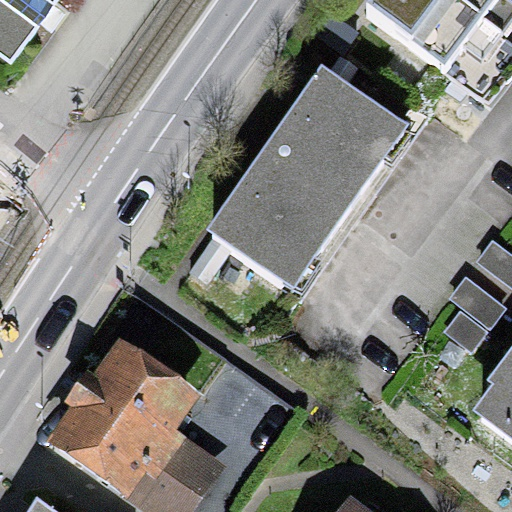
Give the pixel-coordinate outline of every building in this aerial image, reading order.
[(0,0),(0,49),(10,57),(52,0),(0,0)] [(378,0),(366,17),(444,76),(481,26),(446,0),(378,0)] [(446,0),(481,26),(500,0),(446,0)] [(322,84),(212,242),(281,290),(300,262),(311,271),(383,168),(372,160),(391,132),(322,84)] [(185,410),(120,364),(59,449),(146,511),(181,511),(203,483),(171,460),(180,448),(166,437),(185,410)] [(511,397),(510,400),(497,401),(481,422),(511,445),(511,397)]
